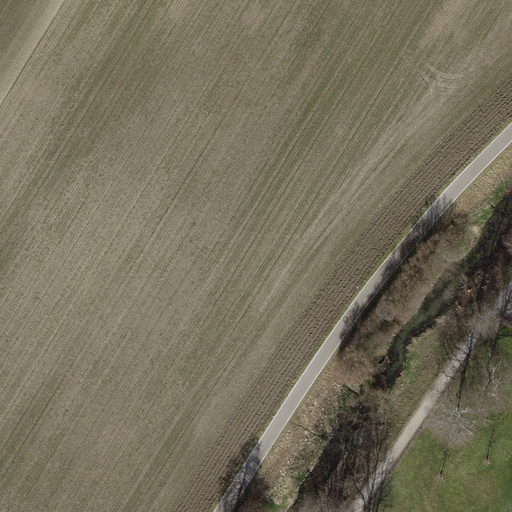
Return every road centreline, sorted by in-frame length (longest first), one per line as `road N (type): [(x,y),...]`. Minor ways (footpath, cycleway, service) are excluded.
road 1 (track): [(511,133),(459,184),(331,344),(222,511)]
road 2 (track): [(355,511),(511,288)]
